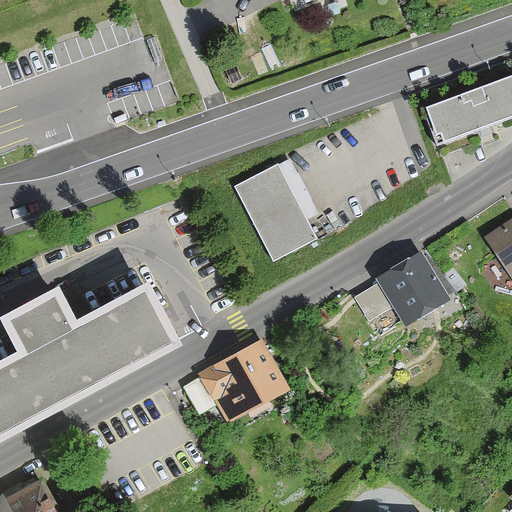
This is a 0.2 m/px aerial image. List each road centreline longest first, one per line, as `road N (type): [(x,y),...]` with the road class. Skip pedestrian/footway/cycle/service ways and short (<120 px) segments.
road 1 (residential): [(0,458),(238,330),(511,164)]
road 2 (secondary): [(511,32),(229,129)]
road 3 (secondary): [(229,129),(0,208)]
road 4 (residential): [(172,0),(229,129)]
